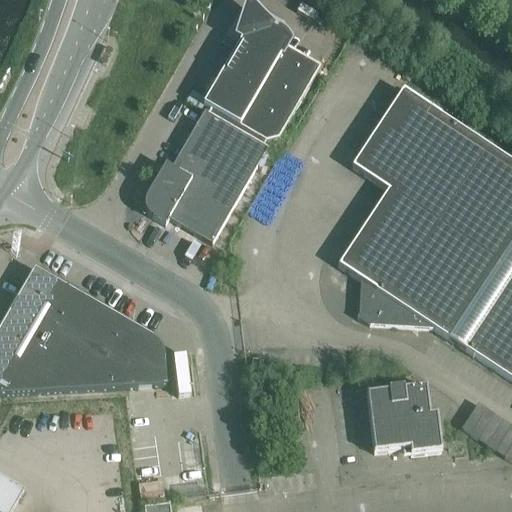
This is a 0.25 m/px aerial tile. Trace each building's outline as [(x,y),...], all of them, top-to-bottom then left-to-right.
[(278,143),(319,70),(284,51),(286,46),(269,35),(272,29),(248,6),(246,6),(236,41),(241,44),(204,109),(211,113),(209,118),(262,149),(265,144),(278,143)] [(415,319),(511,374),(511,154),(400,91),(357,164),(390,183),(344,264),(366,276),(361,285),(361,312),(371,318),(415,319)] [(262,149),(209,118),(204,115),(171,173),(165,169),(146,201),(146,202),(145,204),(144,205),(144,207),(144,210),(144,211),(144,213),(145,214),(146,216),(146,217),(147,218),(149,220),(152,222),(165,230),(169,223),(212,248),(268,152),(262,149)] [(34,273),(0,331),(0,399),(166,389),(164,360),(163,357),(163,355),(162,353),(161,351),(160,350),(159,348),(158,346),(157,345),(155,343),(153,342),(152,341),(34,273)] [(191,350),(176,351),(177,388),(192,388),(191,350)] [(133,424),(130,400),(89,405),(91,428),(133,424)] [(0,441),(33,461),(27,410),(0,413),(0,441)] [(94,452),(136,448),(133,424),(91,428),(94,452)] [(138,472),(136,448),(94,452),(96,476),(138,472)] [(99,500),(141,496),(138,472),(96,476),(99,500)] [(205,511),(204,494),(175,496),(176,511),(205,511)] [(142,511),(141,496),(99,500),(100,511),(142,511)] [(2,497),(0,499),(0,511),(20,511),(22,509),(2,497)] [(151,511),(175,511),(174,497),(150,499),(151,511)]
